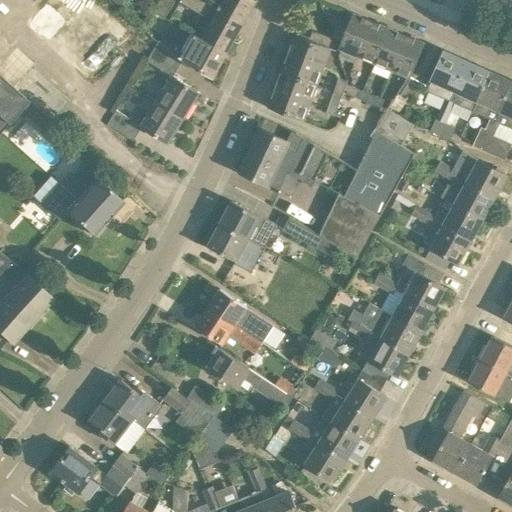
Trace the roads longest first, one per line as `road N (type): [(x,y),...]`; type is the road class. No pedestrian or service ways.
road 1 (residential): [(0,488),(136,298),(215,150),(278,0)]
road 2 (residential): [(390,455),(511,218)]
road 3 (residential): [(511,61),(375,0)]
